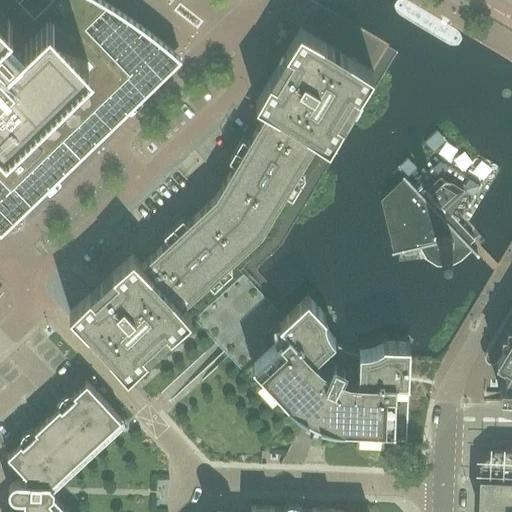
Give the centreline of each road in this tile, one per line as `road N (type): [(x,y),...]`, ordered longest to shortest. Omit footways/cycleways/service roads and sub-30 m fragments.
road 1 (residential): [(4,264),(114,155),(152,102),(247,22)]
road 2 (residential): [(442,486),(211,477),(193,472),(147,416)]
road 3 (unclassified): [(442,486),(445,422),(511,425)]
